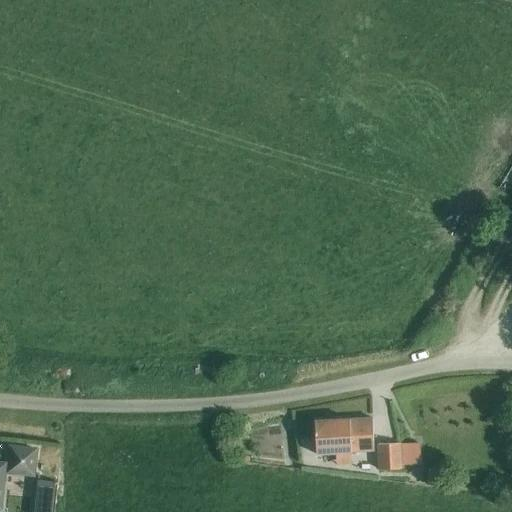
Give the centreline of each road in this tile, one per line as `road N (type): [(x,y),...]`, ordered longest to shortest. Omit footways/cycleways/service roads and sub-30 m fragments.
road 1 (unclassified): [(511,361),(427,366),(199,408),(81,412),(0,404)]
road 2 (track): [(427,366),(511,224)]
